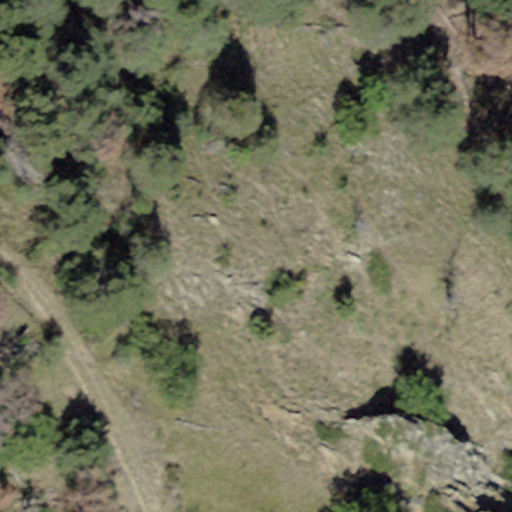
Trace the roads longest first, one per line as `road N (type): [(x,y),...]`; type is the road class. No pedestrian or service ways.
road 1 (motorway): [(54,0),(305,511)]
road 2 (track): [(144,511),(83,355),(28,285),(0,272)]
